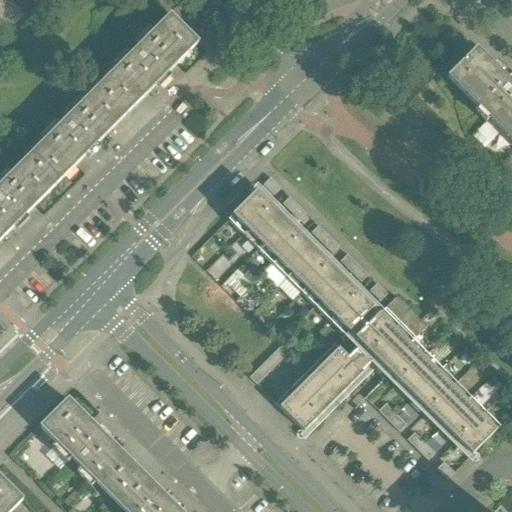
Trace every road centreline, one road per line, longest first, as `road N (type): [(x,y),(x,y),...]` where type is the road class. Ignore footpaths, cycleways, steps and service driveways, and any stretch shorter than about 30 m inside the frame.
road 1 (tertiary): [(333,511),(131,309),(95,288)]
road 2 (tertiary): [(95,288),(116,324),(305,511)]
road 3 (residential): [(95,288),(299,83)]
road 4 (residential): [(172,118),(0,292)]
road 5 (residential): [(95,381),(222,511)]
road 6 (tertiary): [(0,387),(95,288)]
road 7 (residential): [(299,83),(388,0)]
